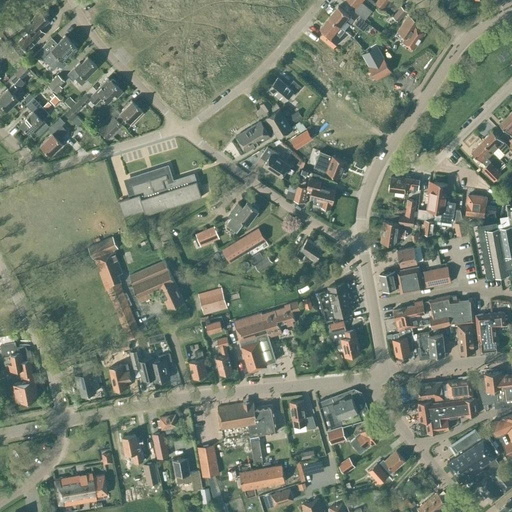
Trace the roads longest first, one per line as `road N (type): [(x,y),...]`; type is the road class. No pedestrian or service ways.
road 1 (tertiary): [(60,420),(191,395),(369,379)]
road 2 (unclassified): [(360,237),(333,235),(182,131)]
road 3 (unclassified): [(182,131),(275,62),(324,0)]
road 4 (unclassified): [(182,131),(100,44),(71,0)]
road 5 (unclassified): [(60,420),(0,260)]
road 6 (residential): [(381,159),(430,165),(511,82)]
road 7 (unclassified): [(36,173),(182,131)]
road 8 (tertiary): [(381,159),(462,40)]
road 9 (residential): [(372,305),(453,289),(511,295)]
road 10 (residential): [(511,359),(383,372)]
